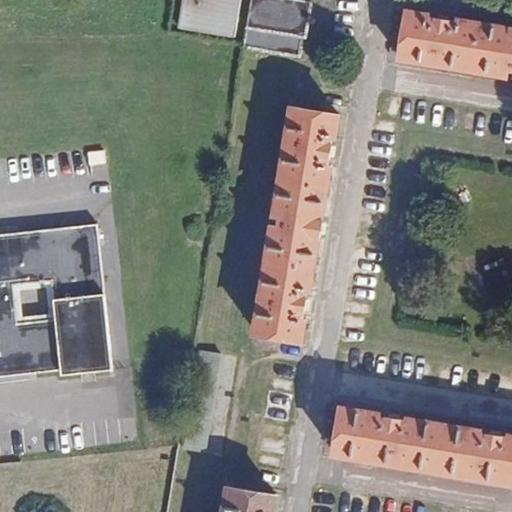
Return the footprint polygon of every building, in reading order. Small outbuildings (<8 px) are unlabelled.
[(241,0),(185,0),(180,28),(236,38),(241,0)] [(309,0),(251,0),(244,47),(245,47),(300,56),(304,37),(307,38),(313,1),(310,1),(309,0)] [(511,28),(459,19),(459,23),(429,18),(430,15),(408,11),(400,59),(508,77),(509,69),(511,69),(511,28)] [(272,73),(247,69),(240,116),(265,120),(272,73)] [(337,137),(341,115),(293,107),(276,211),(284,212),(281,232),(273,230),(256,333),(304,341),(307,320),(303,319),(309,290),(312,290),(332,167),(329,166),(334,137),(337,137)] [(114,369),(98,224),(0,234),(0,376),(63,370),(63,374),(114,369)] [(381,413),(342,407),(335,455),(511,483),(511,434),(510,438),(482,433),(482,430),(409,418),(409,421),(380,417),(381,413)] [(275,511),(278,495),(230,487),(226,511),(275,511)]
